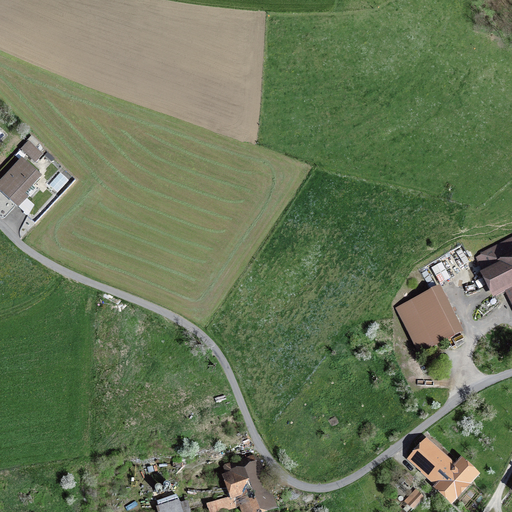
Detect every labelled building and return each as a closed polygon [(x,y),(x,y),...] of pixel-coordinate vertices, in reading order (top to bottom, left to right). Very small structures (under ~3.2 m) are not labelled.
[(43,157),(32,144),(25,150),(36,163),(43,157)] [(24,157),(0,180),(0,191),(17,208),(45,178),(24,157)] [(61,172),(50,184),(58,191),(69,179),(61,172)] [(511,242),(488,253),(496,266),(478,276),(492,301),(507,294),(511,303),(511,242)] [(441,288),(397,310),(419,356),(465,336),(441,288)] [(455,463),(428,438),(409,460),(435,484),(431,488),(452,507),(480,476),(460,458),(455,463)] [(271,511),(277,510),(261,461),(219,474),(227,499),(207,506),(209,511),(228,511),(240,508),(241,511),(271,511)] [(424,498),(420,493),(408,505),(413,510),(424,498)] [(190,511),(187,501),(164,508),(165,511),(190,511)]
